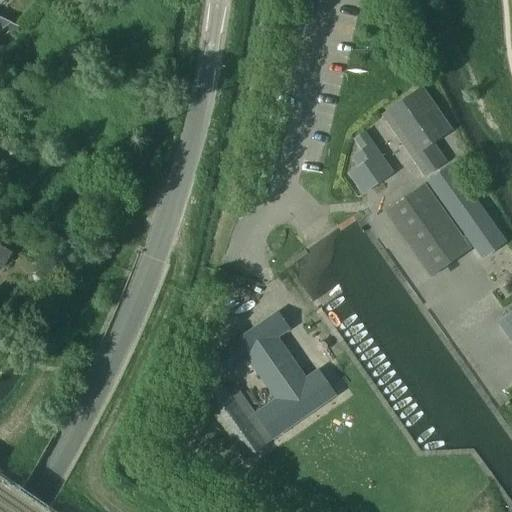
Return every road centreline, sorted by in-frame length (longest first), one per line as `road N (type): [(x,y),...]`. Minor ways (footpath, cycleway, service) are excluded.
road 1 (unclassified): [(24,511),(84,413),(160,248),(189,153),(218,0)]
road 2 (unclassified): [(329,0),(283,189),(248,261)]
